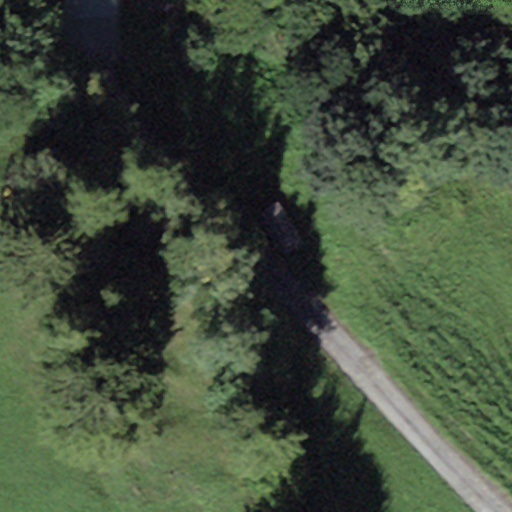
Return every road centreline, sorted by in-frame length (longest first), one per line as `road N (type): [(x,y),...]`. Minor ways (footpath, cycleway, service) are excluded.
road 1 (track): [(499,511),(141,115),(99,39)]
road 2 (track): [(12,239),(128,511)]
